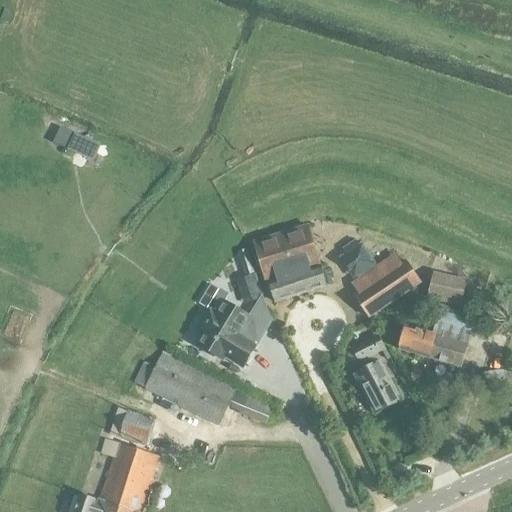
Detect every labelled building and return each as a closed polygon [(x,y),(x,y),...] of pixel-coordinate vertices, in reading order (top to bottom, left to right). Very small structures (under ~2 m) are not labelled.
[(101,147),(75,135),(68,151),(93,162),(101,147)] [(270,284),(276,304),(326,288),(308,227),(254,243),(267,284),(270,284)] [(344,257),(358,277),(376,265),(362,245),(344,257)] [(355,285),(360,295),(356,298),(370,318),(422,284),(407,263),(403,265),(397,256),(376,270),(355,285)] [(246,279),(253,302),(261,300),(262,298),(255,276),(246,279)] [(461,306),(466,286),(435,278),(430,299),(461,306)] [(243,369),(257,347),(239,336),(250,318),(224,303),(217,315),(210,310),(197,332),(204,336),(198,346),(224,362),(226,359),(243,369)] [(432,335),(405,327),(399,351),(461,369),(476,316),(441,306),(432,335)] [(354,351),(360,363),(385,350),(378,338),(354,351)] [(145,363),(134,384),(146,390),(145,391),(217,427),(236,391),(164,355),(156,369),(145,363)] [(401,403),(381,364),(356,376),(376,415),(401,403)] [(247,392),(239,409),(269,423),(277,406),(247,392)] [(113,435),(147,446),(154,422),(120,411),(113,435)] [(117,507),(115,511),(142,511),(159,459),(117,445),(99,502),(117,507)] [(76,511),(115,511),(117,507),(99,502),(99,503),(81,497),(76,511)]
